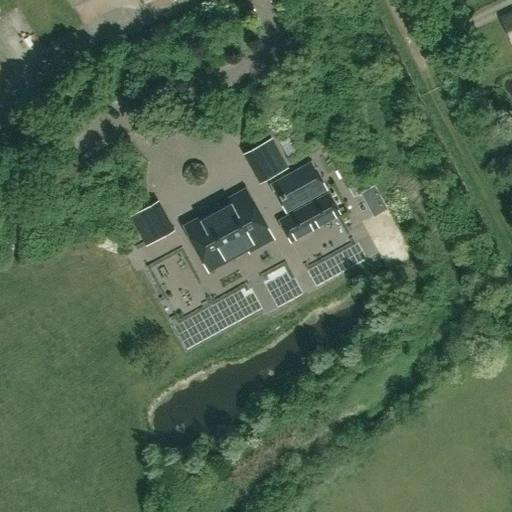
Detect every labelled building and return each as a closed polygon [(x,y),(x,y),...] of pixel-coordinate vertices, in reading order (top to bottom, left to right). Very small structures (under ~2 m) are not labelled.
[(106,136),(121,155),(135,144),(120,125),(106,136)] [(271,140),(248,152),(264,180),(286,168),(271,140)] [(327,192),(311,163),(271,185),(287,214),(327,192)] [(20,177),(0,185),(0,203),(27,192),(20,177)] [(208,270),(231,257),(228,251),(244,242),(249,251),(272,238),(246,190),(219,205),(222,210),(211,216),(209,214),(185,228),(208,270)] [(340,215),(328,194),(279,221),(291,242),(340,215)] [(169,232),(154,204),(131,216),(147,244),(169,232)] [(155,278),(168,294),(180,284),(167,269),(155,278)]
